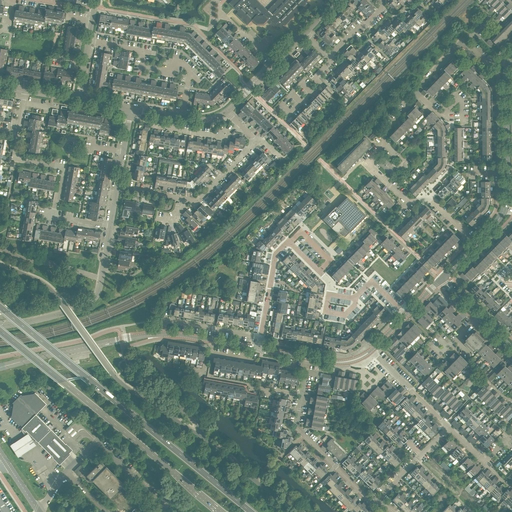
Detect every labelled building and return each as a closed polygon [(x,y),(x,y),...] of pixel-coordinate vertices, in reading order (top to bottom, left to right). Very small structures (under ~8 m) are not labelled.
[(277,0),(267,11),(256,0),(232,0),(229,3),(236,10),(238,12),(235,14),(247,25),(252,20),(255,23),(256,25),(264,25),(265,23),(268,20),(270,22),(270,23),(275,28),(277,26),(279,28),(282,24),(284,26),(307,3),(305,2),(306,0),(277,0)] [(355,2),(352,0),(349,0),(350,0),(350,1),(349,2),(348,0),(347,1),(348,1),(345,4),(345,3),(344,4),(348,8),(349,7),(354,11),(353,10),(356,7),(353,3),(355,2)] [(365,7),(364,6),(367,2),(364,0),(361,0),(359,2),(361,4),(357,8),(361,11),(365,7)] [(399,3),(397,1),(398,0),(391,0),(392,1),(391,2),(390,1),(387,3),(389,5),(392,7),(391,8),(393,9),(397,5),(398,5),(399,3)] [(507,6),(505,4),(503,2),(504,0),(485,0),(482,3),(484,5),(486,3),(491,8),(489,10),(491,12),(493,10),(499,15),(497,17),(499,20),(501,18),(504,21),(511,12),(511,11),(510,10),(511,7),(511,6),(509,3),(507,6)] [(348,8),(344,4),(344,5),(341,7),(340,8),(344,12),(346,11),(350,15),(352,17),(354,16),(351,14),(354,11),(349,7),(348,8)] [(370,12),(374,8),(372,7),(372,8),(370,5),(370,4),(366,8),(365,7),(361,11),(360,12),(363,14),(367,17),(371,13),(370,12)] [(344,12),(340,8),(338,11),(338,10),(337,11),(341,16),(342,14),(346,18),(346,19),(349,21),(350,19),(348,17),(350,15),(346,11),(344,12)] [(25,22),(26,12),(15,10),(13,23),(15,24),(16,21),(22,22),(22,25),(24,25),(25,22)] [(415,23),(422,16),(421,15),(422,14),(421,13),(421,14),(419,11),(418,10),(414,14),(415,15),(413,17),(413,18),(412,19),(415,23)] [(53,22),(54,12),(46,11),(45,15),(44,20),(45,20),(45,21),(53,22)] [(341,16),(337,11),(336,12),(337,12),(334,14),(333,15),(337,19),(339,18),(343,22),(345,24),(346,23),(344,21),(346,19),(346,18),(342,14),(341,16)] [(44,20),(45,15),(26,12),(25,22),(44,26),(45,21),(45,20),(44,20)] [(61,23),(62,17),(63,14),(54,12),(53,22),(61,24),(61,23)] [(418,26),(415,23),(412,19),(413,18),(413,17),(409,14),(408,15),(406,18),(405,17),(409,21),(408,23),(413,27),(415,25),(417,27),(418,26)] [(343,22),(339,18),(337,19),(333,15),(333,16),(331,18),(330,18),(329,19),(334,23),(335,21),(339,26),(341,28),(343,27),(341,24),(343,22)] [(424,24),(428,20),(427,19),(424,17),(424,16),(423,17),(422,16),(415,23),(418,26),(419,27),(423,23),(424,24)] [(413,27),(408,23),(409,21),(405,17),(404,18),(405,19),(402,21),(406,25),(404,26),(407,30),(409,31),(411,28),(414,31),(415,29),(413,27)] [(511,18),(511,19),(511,20),(510,22),(509,21),(504,26),(505,28),(503,30),(502,29),(496,34),(497,35),(495,38),(494,36),(491,39),(500,48),(503,45),(505,47),(507,45),(505,43),(510,37),(511,39),(511,18)] [(128,25),(129,20),(123,19),(121,28),(121,30),(123,31),(123,28),(127,29),(128,24),(128,25)] [(334,23),(329,19),(330,19),(327,22),(327,21),(326,22),(330,26),(331,25),(335,29),(338,32),(339,30),(337,28),(339,26),(335,21),(334,23)] [(406,25),(402,21),(401,22),(397,19),(395,22),(394,21),(393,22),(397,26),(398,25),(403,30),(403,29),(405,32),(407,30),(404,26),(406,25)] [(394,30),(390,26),(392,25),(391,25),(387,21),(386,22),(387,22),(384,25),(388,29),(386,30),(390,34),(391,35),(393,32),(396,34),(397,33),(394,30)] [(330,26),(326,22),(326,23),(324,25),(323,25),(322,26),(326,30),(328,29),(331,32),(332,31),(333,31),(335,29),(331,25),(330,26)] [(403,30),(398,25),(397,26),(393,22),(392,23),(393,24),(391,25),(392,25),(390,26),(394,30),(395,29),(399,33),(402,31),(404,33),(405,32),(403,29),(403,30)] [(218,37),(225,30),(223,28),(225,27),(226,27),(228,25),(225,23),(215,34),(218,37)] [(390,34),(386,30),(388,29),(384,25),(383,26),(381,29),(380,28),(380,29),(382,30),(381,32),(387,37),(390,34)] [(189,33),(184,32),(176,31),(153,27),(152,29),(151,39),(150,40),(153,40),(153,37),(168,40),(168,43),(170,43),(170,40),(184,43),(185,44),(183,46),(185,48),(187,46),(195,54),(198,56),(196,58),(198,60),(199,58),(207,50),(189,33)] [(221,40),(232,29),(230,28),(228,30),(229,30),(227,32),(225,30),(218,37),(221,40)] [(224,43),(231,36),(229,34),(231,33),(232,33),(234,31),(232,29),(221,40),(224,43)] [(328,36),(330,34),(332,36),(335,33),(333,31),(332,31),(331,32),(328,29),(326,30),(324,32),(323,31),(320,34),(322,36),(321,37),(322,38),(322,37),(324,40),(325,41),(329,37),(328,36)] [(387,37),(381,32),(379,33),(377,31),(377,32),(376,33),(371,37),(374,40),(376,41),(379,38),(382,40),(384,42),(388,38),(387,37)] [(227,46),(235,38),(238,36),(236,33),(234,35),(235,36),(233,38),(231,36),(224,43),(227,46)] [(334,42),(338,38),(334,35),(335,33),(332,36),(330,38),(329,37),(325,41),(326,42),(329,44),(328,45),(329,45),(330,44),(332,46),(335,43),(334,42)] [(239,42),(235,38),(227,46),(229,48),(230,47),(232,49),(239,42)] [(391,42),(391,41),(388,38),(384,42),(382,40),(378,44),(380,46),(380,45),(382,48),(386,44),(387,46),(391,42)] [(396,45),(395,44),(393,42),(395,40),(394,38),(391,41),(391,42),(387,46),(386,44),(382,48),(383,49),(384,49),(386,51),(386,52),(390,48),(391,49),(396,45)] [(241,49),(243,46),(239,42),(232,49),(235,52),(234,53),(235,54),(237,52),(239,51),(241,49)] [(395,53),(399,48),(397,46),(399,43),(398,42),(395,44),(396,45),(391,49),(390,48),(386,52),(387,53),(387,52),(390,55),(389,55),(390,56),(394,52),(395,53)] [(380,54),(374,48),(375,47),(371,44),(369,46),(368,45),(368,46),(366,48),(365,48),(364,49),(365,49),(368,53),(370,51),(374,56),(376,58),(380,54)] [(356,51),(354,49),(356,46),(355,45),(351,49),(349,47),(346,50),(347,51),(343,55),(344,56),(344,55),(347,58),(351,54),(352,56),(356,51)] [(245,52),(247,50),(243,46),(241,49),(239,51),(237,52),(235,54),(237,56),(238,55),(239,56),(240,57),(241,56),(243,55),(245,52)] [(365,49),(362,52),(361,53),(365,57),(366,55),(371,60),(373,62),(374,61),(372,58),(374,56),(370,51),(368,53),(365,49)] [(214,57),(210,54),(207,50),(199,58),(206,65),(214,57)] [(249,56),(252,54),(247,50),(245,52),(243,55),(241,56),(240,57),(242,59),(243,60),(242,61),(243,62),(246,60),(247,59),(249,56)] [(314,63),(319,59),(321,61),(323,59),(315,51),(313,50),(311,52),(310,53),(307,56),(306,57),(304,59),(302,61),(301,62),(299,64),(300,66),(302,68),(306,72),(313,65),(315,67),(316,65),(314,63)] [(361,53),(359,56),(358,55),(357,56),(361,60),(363,59),(369,66),(371,64),(368,62),(371,60),(366,55),(365,57),(361,53)] [(253,60),(256,58),(252,54),(249,56),(247,59),(246,60),(243,62),(245,64),(246,63),(247,64),(249,65),(250,64),(251,63),(253,60)] [(356,59),(352,56),(351,54),(347,58),(346,58),(348,59),(350,61),(347,63),(349,65),(350,64),(355,68),(357,66),(360,68),(361,67),(358,64),(354,60),(356,59)] [(361,60),(357,56),(356,57),(357,58),(356,59),(354,60),(358,64),(359,63),(366,69),(369,66),(363,59),(361,60)] [(213,71),(220,64),(214,57),(206,65),(213,71)] [(258,65),(260,62),(256,58),(253,60),(251,63),(250,64),(249,65),(250,66),(251,68),(250,69),(252,71),(254,68),(255,67),(258,65)] [(296,74),(302,68),(300,66),(299,64),(295,60),(295,59),(293,61),(289,64),(289,65),(288,66),(289,67),(290,68),(296,74)] [(355,68),(350,64),(349,65),(347,63),(345,61),(345,62),(343,65),(342,64),(341,65),(345,69),(347,68),(351,72),(354,74),(355,73),(353,71),(355,68)] [(456,81),(452,77),(460,69),(456,65),(451,61),(447,65),(448,66),(447,67),(446,66),(443,69),(442,68),(440,70),(441,71),(443,71),(443,70),(444,71),(439,76),(436,74),(433,77),(435,80),(431,85),(432,86),(430,88),(428,87),(426,90),(434,98),(437,96),(439,98),(442,95),(440,93),(445,88),(447,90),(449,87),(447,85),(452,80),(454,82),(456,81)] [(465,70),(459,63),(456,65),(460,69),(463,72),(465,70)] [(215,75),(222,68),(220,67),(222,65),(220,64),(213,71),(212,72),(215,75)] [(345,69),(341,65),(342,66),(339,68),(338,69),(342,73),(343,72),(347,75),(350,78),(351,77),(349,74),(351,72),(347,68),(345,69)] [(477,73),(474,70),(475,69),(475,70),(477,70),(478,69),(474,65),(473,66),(473,67),(474,68),(473,69),(469,66),(465,70),(463,72),(461,74),(463,77),(461,79),(464,82),(466,80),(469,82),(477,73)] [(289,67),(288,66),(287,67),(283,71),(282,72),(283,73),(284,74),(290,80),(296,74),(290,68),(289,67)] [(218,79),(225,71),(223,69),(225,68),(223,67),(222,68),(215,75),(218,79)] [(347,75),(343,72),(342,73),(338,69),(336,72),(335,71),(334,73),(338,76),(340,75),(343,79),(344,79),(347,75)] [(283,73),(282,72),(281,73),(277,77),(276,78),(277,79),(278,80),(280,82),(285,87),(285,86),(284,86),(290,80),(284,74),(283,73)] [(485,81),(481,78),(482,77),(483,77),(484,77),(485,76),(482,73),(481,74),(481,75),(481,76),(481,77),(477,73),(469,82),(471,85),(469,87),(472,89),(474,87),(476,90),(485,81)] [(339,83),(343,79),(340,75),(338,76),(335,79),(332,76),(330,77),(327,80),(332,84),(333,85),(333,86),(337,82),(339,83)] [(177,90),(172,89),(145,84),(113,79),(113,81),(112,89),(130,92),(130,95),(132,95),(133,93),(139,94),(139,97),(141,97),(142,94),(143,94),(145,95),(145,98),(147,98),(148,95),(154,96),(154,99),(158,100),(158,97),(173,100),(173,103),(175,103),(177,90)] [(346,83),(343,79),(344,79),(343,79),(339,83),(340,84),(336,88),(336,89),(337,88),(339,91),(340,92),(344,88),(342,87),(346,83)] [(225,85),(222,81),(218,86),(221,89),(225,93),(226,92),(227,90),(228,91),(230,90),(229,89),(231,87),(231,86),(229,85),(228,85),(227,86),(225,85)] [(280,90),(273,83),(271,85),(270,84),(270,83),(268,81),(266,83),(277,93),(280,90)] [(490,91),(495,88),(493,86),(490,87),(489,85),(485,81),(476,90),(480,93),(480,98),(492,98),(492,92),(490,92),(490,91)] [(285,87),(280,82),(278,84),(279,85),(279,84),(287,92),(289,90),(285,87)] [(346,90),(351,86),(353,84),(352,82),(349,85),(347,82),(346,83),(342,87),(344,88),(340,92),(343,94),(343,95),(344,96),(347,92),(346,90)] [(277,93),(266,83),(265,85),(267,87),(267,86),(269,87),(267,89),(274,96),(277,93)] [(221,89),(218,86),(214,90),(217,93),(222,98),(223,96),(222,95),(224,94),(225,93),(221,89)] [(333,92),(327,86),(324,89),(323,88),(322,90),(330,98),(333,96),(331,94),(333,92)] [(350,94),(357,87),(355,86),(353,88),(351,86),(346,90),(347,92),(344,96),(344,95),(347,98),(346,98),(347,99),(352,95),(350,94)] [(274,96),(267,89),(265,91),(264,90),(264,89),(262,87),(261,89),(271,99),(274,96)] [(271,99),(261,89),(259,91),(261,93),(261,92),(263,93),(261,95),(268,103),(271,99)] [(217,93),(214,90),(210,94),(213,97),(217,101),(218,99),(219,99),(220,99),(222,98),(217,93)] [(330,98),(322,90),(320,92),(321,93),(318,96),(324,102),(326,100),(327,101),(330,98)] [(213,97),(210,94),(209,95),(207,94),(205,104),(212,106),(214,104),(216,102),(217,101),(213,97)] [(324,102),(318,96),(315,99),(314,98),(312,100),(320,108),(323,105),(322,104),(324,102)] [(496,106),(496,101),(494,101),(493,102),(493,103),(492,103),(492,98),(480,98),(480,102),(477,102),(477,105),(480,105),(480,109),(492,109),(492,104),(493,104),(493,105),(494,106),(496,106)] [(320,108),(312,100),(310,102),(311,102),(308,105),(314,111),(316,109),(318,111),(320,108)] [(247,117),(254,109),(247,103),(240,110),(241,111),(238,115),(241,118),(243,115),(242,114),(243,113),(247,117)] [(312,113),(314,111),(308,105),(305,109),(304,108),(303,109),(311,118),(314,115),(312,113)] [(415,123),(423,115),(419,111),(414,106),(410,111),(412,112),(410,113),(409,112),(406,115),(409,117),(415,123)] [(251,118),(258,111),(255,108),(254,109),(247,117),(248,118),(249,117),(251,118)] [(311,118),(303,109),(301,111),(302,112),(299,115),(305,121),(307,119),(308,120),(311,118)] [(429,115),(422,109),(419,111),(423,115),(426,118),(429,115)] [(496,117),(496,112),(494,112),(493,112),(493,113),(492,113),(492,109),(480,109),(480,113),(477,113),(477,116),(480,116),(480,120),(482,120),(482,121),(482,122),(491,122),(491,121),(491,120),(492,120),(492,115),(493,115),(493,116),(494,117),(496,117)] [(68,117),(67,117),(62,116),(63,115),(64,115),(64,112),(61,111),(60,116),(58,115),(58,117),(56,126),(57,126),(66,127),(67,122),(68,117)] [(251,125),(261,114),(258,111),(251,118),(253,120),(252,122),(251,121),(249,123),(251,125)] [(75,124),(77,114),(68,112),(67,117),(68,117),(67,122),(75,124)] [(427,125),(436,116),(432,112),(429,115),(426,118),(428,121),(426,123),(427,125)] [(83,125),(85,115),(77,114),(75,124),(83,125)] [(257,124),(264,117),(261,114),(251,125),(253,127),(255,125),(254,124),(255,122),(257,124)] [(92,127),(93,117),(85,115),(83,125),(92,127)] [(305,121),(299,115),(296,118),(295,117),(293,119),(302,127),(304,125),(303,123),(305,121)] [(434,126),(440,120),(436,116),(427,125),(429,126),(431,124),(434,126)] [(101,123),(102,118),(93,117),(92,127),(100,128),(100,127),(101,123)] [(257,131),(267,120),(264,117),(257,124),(259,126),(258,127),(257,127),(255,129),(257,131)] [(415,123),(409,117),(406,119),(407,120),(406,121),(405,120),(411,127),(415,123)] [(38,129),(39,123),(42,123),(42,121),(40,120),(29,119),(27,130),(32,131),(32,130),(41,132),(41,131),(41,130),(38,129)] [(110,127),(111,125),(109,124),(110,120),(106,119),(105,122),(106,122),(106,124),(101,123),(100,127),(100,128),(99,133),(108,135),(109,135),(110,127)] [(302,127),(293,119),(291,121),(292,122),(289,125),(295,131),(297,129),(299,130),(302,127)] [(445,129),(450,127),(449,124),(446,125),(445,123),(441,119),(440,120),(434,126),(432,128),(435,131),(435,136),(438,136),(447,136),(448,136),(448,130),(446,130),(445,129)] [(263,130),(270,123),(267,120),(257,131),(259,132),(261,130),(260,130),(261,128),(263,130)] [(411,127),(405,120),(403,123),(403,124),(402,125),(401,124),(408,131),(411,127)] [(266,134),(273,127),(274,126),(270,123),(263,130),(265,132),(264,133),(263,133),(261,135),(263,137),(266,134)] [(367,136),(378,125),(377,124),(366,135),(367,136)] [(408,131),(401,124),(399,127),(400,127),(398,129),(397,128),(404,135),(408,131)] [(270,138),(278,130),(276,128),(275,129),(273,127),(266,134),(270,138)] [(404,135),(397,128),(395,130),(396,131),(394,133),(394,132),(393,132),(400,139),(404,135)] [(41,141),(42,134),(45,135),(45,132),(41,131),(41,132),(32,130),(32,131),(30,141),(43,143),(44,141),(41,141)] [(274,142),(281,135),(278,132),(279,131),(278,130),(270,138),(274,142)] [(400,139),(393,132),(391,134),(392,135),(391,137),(390,136),(389,136),(396,143),(400,139)] [(278,146),(286,138),(284,136),(283,137),(281,135),(274,142),(278,146)] [(343,174),(371,146),(369,144),(370,143),(370,141),(366,137),(363,137),(362,138),(364,140),(336,168),(343,174)] [(282,150),(289,143),(287,140),(288,139),(286,138),(278,146),(282,150)] [(39,151),(40,145),(43,145),(43,143),(30,141),(28,152),(41,154),(42,152),(39,151)] [(286,154),(294,146),(293,144),(291,145),(289,143),(282,150),(286,154)] [(268,158),(262,152),(259,155),(259,154),(257,151),(255,153),(265,162),(268,158)] [(265,162),(255,153),(254,154),(256,157),(256,156),(257,157),(255,159),(261,166),(265,162)] [(447,166),(448,164),(448,158),(447,158),(438,158),(436,158),(436,163),(432,166),(434,168),(440,174),(441,175),(445,171),(446,170),(444,170),(445,168),(450,170),(451,167),(447,166)] [(261,166),(255,159),(252,162),(252,161),(250,159),(248,160),(257,169),(261,166)] [(257,169),(248,160),(247,161),(249,164),(249,163),(250,164),(248,167),(255,174),(254,173),(257,169)] [(216,174),(206,165),(203,169),(209,175),(212,173),(212,174),(214,176),(216,174)] [(255,174),(248,167),(245,169),(244,168),(245,168),(242,166),(241,167),(251,177),(255,174)] [(251,177),(241,167),(240,169),(242,171),(243,171),(240,174),(247,181),(251,177)] [(209,175),(203,169),(202,168),(198,172),(209,182),(210,180),(208,178),(207,178),(207,177),(209,175)] [(440,174),(434,168),(432,171),(429,168),(428,170),(437,178),(440,174)] [(437,178),(428,170),(426,171),(429,173),(426,176),(433,182),(437,178)] [(462,185),(461,183),(467,177),(468,177),(468,173),(462,173),(462,174),(461,175),(457,171),(453,176),(462,185)] [(209,182),(198,172),(195,175),(202,182),(204,180),(205,181),(207,183),(209,182)] [(242,181),(236,175),(233,177),(233,176),(231,174),(229,175),(239,184),(242,181)] [(433,182),(426,176),(425,174),(422,177),(420,174),(418,176),(427,184),(431,181),(433,182)] [(202,182),(195,175),(196,176),(192,180),(198,186),(201,189),(203,187),(201,185),(200,185),(202,182)] [(239,184),(229,175),(228,177),(230,179),(231,179),(229,182),(236,189),(235,188),(239,184)] [(427,184),(418,176),(417,177),(419,180),(417,182),(423,188),(427,184)] [(462,185),(453,176),(454,177),(450,181),(459,190),(458,189),(462,185)] [(380,186),(378,184),(381,182),(377,178),(374,181),(372,179),(363,187),(366,190),(364,192),(367,195),(369,193),(371,195),(380,186)] [(198,186),(192,180),(190,182),(193,192),(198,186)] [(236,189),(229,182),(226,184),(226,183),(223,181),(222,183),(232,193),(236,189)] [(459,190),(450,181),(451,182),(446,186),(447,187),(446,189),(449,191),(450,190),(451,191),(452,192),(454,194),(459,190)] [(423,188),(417,182),(415,184),(412,182),(411,183),(420,192),(423,188)] [(232,193),(222,183),(221,184),(223,186),(224,187),(222,189),(229,196),(232,193)] [(420,192),(411,183),(409,185),(412,187),(409,190),(416,196),(420,192)] [(388,194),(386,192),(388,189),(385,186),(382,188),(380,186),(371,195),(374,198),(372,200),(374,202),(376,200),(379,203),(388,194)] [(449,191),(446,189),(445,187),(443,189),(440,186),(435,191),(438,194),(437,194),(442,199),(449,191)] [(229,196),(222,189),(219,192),(218,191),(219,191),(217,189),(215,190),(225,200),(229,196)] [(225,200),(215,190),(214,192),(216,194),(216,193),(217,194),(214,196),(222,204),(225,200)] [(396,202),(393,199),(388,194),(379,203),(382,205),(380,207),(382,210),(384,208),(387,210),(396,202)] [(315,201),(308,195),(304,199),(311,205),(315,201)] [(222,204),(214,196),(212,199),(211,198),(212,198),(210,196),(208,197),(218,207),(222,204)] [(218,207),(208,197),(207,199),(209,201),(210,201),(207,204),(214,211),(218,207)] [(365,215),(347,197),(324,220),(337,233),(340,231),(345,236),(365,215)] [(457,203),(452,198),(447,203),(452,208),(457,203)] [(491,204),(491,198),(490,198),(481,198),(479,198),(479,203),(476,207),(477,208),(484,215),(489,211),(487,210),(488,208),(493,211),(494,208),(491,206),(491,204)] [(311,205),(304,199),(301,203),(307,209),(311,205)] [(135,207),(136,203),(132,202),(132,203),(130,202),(124,201),(124,203),(124,204),(122,217),(128,218),(129,214),(127,214),(128,211),(134,212),(134,213),(138,214),(139,208),(135,207)] [(307,209),(301,203),(297,207),(303,213),(307,209)] [(153,215),(154,209),(155,208),(154,208),(154,206),(149,205),(149,206),(147,205),(143,204),(143,208),(139,208),(138,214),(142,215),(142,213),(153,215)] [(212,214),(206,209),(202,204),(197,209),(204,217),(207,213),(210,216),(212,214)] [(303,213),(297,207),(293,210),(299,217),(303,213)] [(432,214),(426,207),(422,211),(431,220),(432,219),(430,216),(432,214)] [(484,215),(477,208),(473,212),(480,219),(484,215)] [(204,217),(197,209),(197,210),(192,215),(201,224),(203,222),(201,220),(204,217)] [(299,217),(293,210),(291,209),(287,213),(294,219),(298,215),(299,217)] [(431,220),(422,211),(418,215),(425,222),(427,219),(429,221),(431,220)] [(197,225),(192,220),(191,219),(192,218),(190,216),(185,212),(182,215),(186,219),(183,222),(193,230),(197,225)] [(480,219),(473,212),(470,216),(476,222),(480,219)] [(294,219),(287,213),(284,217),(290,223),(294,219)] [(425,222),(418,215),(417,214),(413,218),(421,226),(423,225),(420,222),(423,220),(424,222),(425,222)] [(476,222),(470,216),(466,220),(472,227),(476,222)] [(290,223),(284,217),(280,220),(286,227),(290,223)] [(421,226),(413,218),(409,221),(415,228),(418,225),(420,228),(421,226)] [(286,227),(280,220),(276,224),(278,226),(284,232),(282,231),(286,227)] [(415,228),(409,221),(405,225),(414,234),(415,233),(413,230),(415,228)] [(195,241),(187,230),(184,232),(180,225),(176,228),(180,234),(179,235),(183,243),(187,240),(190,245),(195,241)] [(414,234),(405,225),(401,229),(408,235),(410,233),(412,235),(414,234)] [(137,234),(138,229),(126,226),(125,231),(120,230),(119,236),(132,238),(133,233),(137,234)] [(164,240),(166,226),(163,226),(162,229),(161,229),(156,228),(154,238),(164,240)] [(284,232),(278,226),(274,230),(280,236),(284,232)] [(408,235),(401,229),(397,233),(406,242),(408,240),(405,238),(408,235)] [(274,230),(270,234),(276,240),(280,236),(274,230)] [(179,246),(176,234),(173,234),(170,235),(170,233),(167,232),(167,236),(169,244),(173,243),(174,247),(179,246)] [(270,234),(268,232),(265,236),(266,238),(273,244),(276,240),(270,234)] [(378,241),(373,236),(369,232),(365,236),(366,237),(365,238),(364,237),(361,240),(363,242),(371,250),(372,250),(370,249),(378,241)] [(460,241),(452,232),(449,235),(447,232),(443,236),(446,238),(444,240),(453,249),(455,246),(457,248),(460,246),(458,244),(460,241)] [(511,245),(511,240),(508,236),(506,234),(503,236),(501,234),(497,238),(500,240),(498,242),(507,251),(509,248),(511,250),(511,249),(511,246),(511,245)] [(135,244),(136,239),(132,238),(119,236),(118,235),(117,240),(122,241),(123,241),(123,240),(123,239),(125,240),(124,246),(129,247),(131,247),(134,248),(135,244)] [(266,238),(262,242),(269,248),(273,244),(266,238)] [(384,248),(391,242),(387,238),(380,244),(384,248)] [(453,249),(444,240),(442,242),(439,240),(436,243),(438,246),(436,248),(445,257),(448,254),(450,256),(452,254),(450,252),(453,249)] [(261,252),(266,247),(260,241),(256,245),(257,246),(256,248),(257,250),(257,251),(261,252)] [(371,250),(363,242),(361,244),(358,241),(354,245),(357,248),(355,250),(364,258),(366,256),(368,257),(371,255),(369,253),(371,250)] [(388,252),(394,245),(391,242),(384,248),(388,252)] [(507,251),(498,242),(496,244),(493,242),(490,245),(491,246),(492,248),(490,250),(499,259),(502,256),(504,258),(506,255),(504,253),(507,251)] [(392,256),(398,249),(394,245),(388,252),(392,256)] [(445,257),(436,248),(434,250),(432,248),(428,251),(431,254),(429,256),(437,264),(440,262),(442,264),(445,261),(443,259),(445,257)] [(364,258),(355,250),(353,252),(350,249),(347,253),(348,254),(349,255),(347,257),(349,259),(354,264),(356,266),(359,263),(361,265),(363,263),(361,261),(364,258)] [(396,259),(402,253),(398,249),(392,256),(396,259)] [(131,262),(132,255),(139,256),(139,251),(131,250),(130,253),(119,251),(118,260),(123,261),(129,262),(131,262)] [(499,259),(490,250),(490,251),(486,254),(484,251),(480,255),(483,257),(481,259),(490,268),(492,265),(494,267),(496,265),(494,263),(498,259),(499,259)] [(400,263),(406,257),(402,253),(396,259),(400,263)] [(285,265),(296,255),(294,254),(291,257),(289,254),(282,262),(285,265)] [(289,269),(296,262),(294,260),(297,257),(296,255),(285,265),(289,269)] [(435,267),(437,264),(429,256),(423,261),(421,264),(417,268),(426,276),(429,274),(431,276),(432,274),(428,270),(430,268),(432,267),(435,271),(437,269),(435,267)] [(490,268),(481,259),(479,261),(476,259),(473,263),(475,265),(473,267),(471,265),(471,266),(482,276),(484,273),(486,275),(489,273),(487,271),(490,268)] [(353,266),(347,260),(346,260),(344,262),(344,263),(343,264),(342,263),(342,264),(349,270),(353,266)] [(128,270),(129,262),(123,261),(122,265),(118,264),(117,270),(121,270),(121,269),(125,269),(128,270)] [(293,272),(303,262),(301,261),(298,264),(296,262),(289,269),(293,272)] [(296,276),(303,269),(301,267),(304,264),(303,262),(293,272),(296,276)] [(268,275),(269,265),(253,263),(252,267),(250,267),(249,273),(252,274),(253,275),(252,279),(260,280),(261,274),(268,275)] [(349,270),(342,264),(340,266),(341,267),(339,268),(338,267),(338,268),(345,274),(349,270)] [(472,282),(480,274),(482,276),(471,266),(467,270),(469,271),(468,272),(466,271),(463,274),(463,273),(460,275),(465,281),(468,278),(472,282)] [(426,276),(417,268),(415,270),(412,267),(409,271),(411,273),(409,275),(418,284),(421,281),(423,283),(425,281),(423,279),(426,276)] [(300,280),(310,269),(309,268),(306,271),(303,269),(296,276),(300,280)] [(345,274),(338,268),(336,270),(337,271),(335,272),(335,271),(334,271),(341,278),(345,274)] [(304,283),(311,276),(308,274),(312,271),(310,269),(300,280),(304,283)] [(341,278),(334,271),(332,274),(333,274),(332,276),(331,275),(330,275),(337,282),(341,278)] [(307,287),(314,280),(317,277),(316,275),(313,278),(311,276),(304,283),(307,287)] [(418,284),(409,275),(407,277),(405,275),(401,279),(404,281),(402,283),(411,292),(413,289),(415,291),(418,289),(416,287),(418,284)] [(262,291),(263,286),(261,285),(260,286),(259,286),(260,283),(247,280),(246,282),(249,283),(248,286),(248,289),(245,288),(245,290),(258,293),(259,289),(260,290),(262,291)] [(320,286),(314,280),(307,287),(310,289),(320,286)] [(411,292),(402,283),(400,285),(397,283),(394,286),(396,289),(394,291),(403,300),(406,297),(408,299),(410,296),(408,294),(411,292)] [(473,295),(482,286),(481,285),(478,287),(476,285),(469,291),(473,295)] [(319,294),(320,286),(310,289),(309,292),(319,294)] [(477,299),(485,291),(484,293),(481,290),(484,288),(482,286),(473,295),(477,299)] [(261,301),(262,296),(259,296),(258,296),(258,293),(245,290),(245,293),(247,293),(246,299),(244,298),(243,301),(256,303),(257,299),(258,300),(261,301)] [(483,301),(492,292),(490,291),(488,293),(485,291),(477,299),(479,297),(483,301)] [(487,305),(493,299),(491,296),(493,294),(492,292),(483,301),(487,305)] [(448,304),(440,296),(432,304),(436,307),(439,304),(444,308),(445,307),(448,304)] [(491,309),(499,300),(498,298),(496,301),(493,299),(487,305),(491,309)] [(495,313),(501,306),(498,304),(501,301),(499,300),(491,309),(495,313)] [(430,302),(422,310),(425,313),(426,313),(430,309),(437,316),(438,315),(441,312),(436,307),(432,304),(430,302)] [(386,310),(380,303),(377,306),(375,304),(373,305),(382,314),(386,310)] [(382,314),(373,305),(372,306),(374,309),(372,311),(380,319),(378,317),(382,314)] [(438,315),(442,319),(452,308),(450,306),(447,309),(445,307),(444,308),(441,312),(438,315)] [(446,323),(453,315),(451,313),(454,310),(452,308),(442,319),(446,323)] [(499,320),(507,311),(506,310),(503,312),(501,309),(494,316),(499,320)] [(380,319),(372,311),(373,313),(369,317),(376,323),(380,319)] [(503,324),(511,316),(510,315),(509,317),(506,315),(509,312),(507,311),(499,320),(503,324)] [(433,320),(426,313),(425,313),(423,315),(420,312),(418,314),(429,324),(433,320)] [(429,324),(418,314),(416,316),(419,319),(417,321),(425,328),(429,324)] [(450,326),(460,316),(458,314),(455,317),(453,315),(446,323),(450,326)] [(453,330),(461,323),(459,321),(462,318),(460,316),(450,326),(453,330)] [(508,326),(511,321),(511,317),(511,316),(503,324),(504,322),(508,326)] [(376,323),(369,317),(366,321),(372,327),(376,323)] [(372,327),(366,321),(362,325),(368,331),(372,327)] [(421,332),(414,324),(412,326),(409,323),(407,325),(417,336),(421,332)] [(368,331),(362,325),(358,328),(365,335),(368,331)] [(417,336),(407,325),(405,327),(408,330),(406,332),(414,340),(417,336)] [(365,335),(358,328),(354,332),(361,339),(365,335)] [(414,340),(406,332),(404,334),(401,331),(399,333),(410,344),(414,340)] [(361,339),(354,332),(351,336),(357,343),(361,339)] [(478,352),(486,345),(484,343),(485,341),(476,332),(475,333),(473,332),(466,340),(467,341),(465,343),(474,353),(476,350),(478,352)] [(410,344),(399,333),(397,335),(400,338),(398,340),(403,345),(406,347),(410,344)] [(353,347),(358,343),(357,343),(351,336),(349,335),(346,338),(341,337),(341,339),(339,348),(339,349),(345,350),(346,350),(346,348),(347,348),(349,353),(352,352),(351,348),(353,347)] [(395,353),(403,345),(398,340),(395,337),(387,346),(395,353)] [(172,348),(173,342),(168,341),(167,347),(166,347),(169,348),(167,358),(167,357),(167,360),(171,360),(173,361),(174,355),(175,349),(172,348)] [(178,349),(179,343),(173,342),(172,348),(175,349),(174,355),(180,356),(181,350),(178,349)] [(184,350),(185,344),(179,343),(178,349),(181,350),(180,356),(186,357),(187,351),(184,350)] [(492,350),(495,347),(491,343),(488,346),(486,344),(486,345),(478,352),(494,367),(501,360),(500,358),(502,355),(498,351),(495,354),(492,350)] [(167,358),(169,348),(166,347),(167,347),(165,346),(162,344),(161,346),(159,352),(162,353),(161,356),(167,357),(167,358)] [(190,351),(191,345),(185,344),(184,350),(187,351),(186,357),(191,358),(193,352),(190,351)] [(196,352),(197,347),(191,345),(190,351),(193,352),(191,358),(197,359),(198,353),(196,352)] [(404,360),(400,356),(407,349),(406,347),(403,345),(395,353),(393,355),(401,363),(404,360)] [(202,354),(203,348),(197,347),(196,352),(198,353),(197,359),(203,360),(205,354),(202,354)] [(413,364),(420,356),(416,352),(409,360),(413,364)] [(469,365),(459,355),(457,357),(453,353),(449,357),(453,361),(452,363),(461,372),(469,365)] [(417,368),(424,360),(420,356),(413,364),(417,368)] [(219,363),(219,359),(213,358),(213,362),(215,362),(213,375),(219,376),(221,363),(219,363)] [(225,364),(225,360),(219,359),(219,363),(221,363),(219,376),(225,377),(227,364),(225,364)] [(230,365),(231,361),(225,360),(225,364),(227,364),(225,377),(231,378),(233,365),(230,365)] [(267,367),(268,361),(262,360),(261,366),(260,371),(262,372),(262,373),(266,373),(266,371),(268,371),(269,367),(267,367)] [(421,372),(428,364),(424,360),(417,368),(421,372)] [(236,366),(237,362),(231,361),(230,365),(233,365),(231,378),(236,379),(239,366),(236,366)] [(272,368),(273,362),(268,361),(267,367),(269,367),(268,371),(268,374),(272,374),(272,372),(274,372),(275,368),(272,368)] [(461,372),(452,363),(450,365),(446,361),(442,365),(446,369),(444,371),(453,380),(461,372)] [(243,363),(240,362),(237,362),(236,366),(239,366),(236,379),(242,380),(245,367),(242,367),(243,363)] [(280,374),(281,370),(282,366),(279,366),(280,363),(273,362),(272,368),(275,368),(274,372),(274,375),(278,375),(278,373),(280,373),(280,374)] [(248,368),(249,364),(243,363),(242,367),(245,367),(242,380),(248,381),(251,368),(248,368)] [(255,378),(257,366),(258,365),(249,364),(248,368),(251,368),(248,381),(255,382),(255,378)] [(424,375),(432,368),(428,364),(421,372),(424,375)] [(498,374),(504,367),(501,365),(488,379),(490,381),(498,374)] [(502,378),(511,366),(510,365),(507,368),(505,366),(507,365),(504,367),(498,374),(502,378)] [(506,381),(511,374),(511,372),(511,371),(511,366),(502,378),(506,381)] [(290,375),(290,371),(284,370),(284,374),(286,374),(285,383),(291,384),(292,375),(290,375)] [(297,382),(298,376),(296,376),(296,372),(290,371),(290,375),(292,375),(291,384),(295,385),(295,382),(297,382)] [(344,391),(346,378),(343,378),(344,372),(339,371),(338,377),(335,376),(334,382),(333,389),(344,391)] [(354,393),(357,380),(354,380),(355,374),(349,373),(348,379),(346,378),(344,391),(354,393)] [(334,382),(335,376),(323,374),(321,385),(326,386),(327,381),(334,382)] [(426,388),(433,380),(429,376),(422,384),(426,388)] [(209,385),(210,380),(204,379),(203,384),(205,385),(204,393),(209,394),(211,386),(209,385)] [(214,386),(215,381),(210,380),(209,385),(211,386),(209,394),(215,395),(217,387),(214,386)] [(429,392),(437,384),(433,380),(426,388),(429,392)] [(220,387),(221,382),(215,381),(214,386),(217,387),(215,395),(221,396),(223,388),(220,387)] [(396,389),(387,381),(379,389),(383,392),(387,388),(392,393),(396,389)] [(226,388),(227,383),(221,382),(220,387),(223,388),(221,396),(227,397),(229,389),(226,388)] [(232,389),(233,384),(227,383),(226,388),(229,389),(227,397),(233,398),(235,390),(232,389)] [(479,396),(489,385),(487,383),(484,386),(483,384),(475,392),(479,396)] [(238,390),(239,385),(233,384),(232,389),(235,390),(233,398),(239,399),(240,391),(238,390)] [(433,395),(441,388),(437,384),(429,392),(433,395)] [(244,391),(245,386),(239,385),(238,390),(240,391),(239,399),(245,400),(246,392),(247,393),(247,392),(244,391)] [(329,393),(330,387),(326,386),(321,385),(318,385),(316,396),(321,397),(322,391),(329,393)] [(483,399),(490,392),(489,390),(492,387),(489,385),(479,396),(483,399)] [(386,395),(383,392),(379,389),(377,387),(369,395),(373,398),(377,394),(382,399),(386,395)] [(404,397),(402,395),(406,391),(402,387),(398,391),(396,389),(392,393),(386,398),(394,406),(404,397)] [(445,392),(445,391),(441,388),(433,395),(437,399),(440,397),(445,392)] [(443,401),(451,393),(447,389),(445,391),(445,392),(440,397),(443,401)] [(487,403),(497,393),(495,391),(492,394),(490,392),(483,399),(487,403)] [(379,404),(373,398),(369,395),(367,396),(363,392),(359,396),(363,401),(361,403),(371,412),(379,404)] [(72,451),(36,415),(46,404),(35,393),(33,394),(22,396),(21,395),(12,403),(13,404),(11,416),(10,417),(19,426),(20,425),(23,427),(21,429),(25,436),(29,434),(41,445),(44,448),(59,463),(59,464),(64,459),(65,459),(67,457),(67,456),(72,451)] [(256,408),(258,400),(255,399),(256,394),(249,393),(249,398),(251,398),(250,407),(256,408)] [(447,404),(455,397),(451,393),(443,401),(447,404)] [(491,407),(498,399),(496,398),(499,395),(497,393),(487,403),(491,407)] [(329,398),(321,397),(316,396),(316,399),(310,397),(309,403),(315,404),(315,407),(327,409),(329,398)] [(403,408),(413,398),(411,396),(408,399),(406,397),(399,404),(403,408)] [(451,408),(459,401),(455,397),(447,404),(451,408)] [(284,406),(286,399),(279,398),(279,401),(273,400),(272,406),(278,407),(278,404),(284,406)] [(407,411),(414,404),(411,402),(414,399),(413,398),(403,408),(407,411)] [(494,411),(505,400),(503,398),(500,401),(498,399),(491,407),(494,411)] [(506,407),(504,405),(507,402),(505,400),(494,411),(498,415),(501,412),(506,407)] [(455,412),(463,404),(459,401),(451,408),(455,412)] [(410,415),(420,405),(419,403),(416,406),(414,404),(407,411),(410,415)] [(283,411),(284,406),(278,404),(278,407),(272,406),(271,412),(277,413),(277,410),(283,411)] [(504,416),(511,408),(511,404),(510,407),(508,405),(506,407),(501,412),(504,416)] [(414,419),(421,412),(419,409),(422,406),(420,405),(410,415),(414,419)] [(326,420),(327,409),(315,407),(314,409),(308,408),(307,414),(313,415),(313,417),(326,420)] [(461,418),(469,411),(465,407),(457,414),(461,418)] [(282,417),(283,411),(277,410),(277,413),(271,412),(270,417),(276,418),(276,416),(282,417)] [(415,424),(422,417),(423,417),(428,412),(426,411),(423,414),(421,412),(414,419),(417,422),(415,424)] [(465,422),(473,415),(469,411),(461,418),(465,422)] [(469,426),(477,418),(473,415),(465,422),(469,426)] [(281,423),(282,417),(276,416),(276,418),(270,417),(269,424),(271,424),(275,425),(275,422),(281,423)] [(419,428),(429,418),(428,416),(425,419),(423,417),(422,417),(415,424),(419,428)] [(324,430),(326,420),(313,417),(312,420),(306,419),(305,424),(311,425),(311,428),(324,430)] [(423,431),(430,424),(428,422),(431,419),(429,418),(419,428),(423,431)] [(473,430),(481,422),(477,418),(469,426),(473,430)] [(380,431),(390,421),(388,420),(387,421),(385,419),(377,426),(380,429),(379,430),(380,431)] [(385,434),(391,427),(389,425),(391,423),(390,421),(380,431),(381,432),(383,431),(385,434)] [(281,429),(281,427),(283,425),(281,423),(275,422),(275,425),(271,424),(270,430),(276,431),(280,432),(281,429)] [(477,433),(484,426),(481,422),(473,430),(477,433)] [(426,435),(436,425),(435,423),(432,426),(430,424),(423,431),(426,435)] [(430,439),(437,431),(435,429),(438,426),(436,425),(426,435),(430,439)] [(486,432),(488,430),(484,426),(477,433),(481,437),(486,432)] [(387,438),(397,428),(396,427),(393,429),(391,427),(385,434),(387,436),(386,437),(387,438)] [(392,440),(398,434),(396,432),(399,430),(397,428),(387,438),(389,440),(390,438),(392,440)] [(285,439),(286,436),(286,434),(288,432),(286,430),(281,429),(280,432),(276,431),(275,437),(281,438),(285,439)] [(400,441),(403,437),(401,435),(404,432),(402,430),(398,434),(392,440),(393,442),(395,441),(397,443),(400,441)] [(490,436),(486,432),(481,437),(478,440),(482,443),(490,436)] [(18,457),(36,445),(28,433),(10,445),(18,457)] [(367,445),(377,434),(375,433),(372,436),(370,434),(363,441),(367,445)] [(370,448),(377,441),(375,439),(378,436),(377,434),(367,445),(370,448)] [(291,443),(291,441),(293,439),(291,437),(286,436),(285,439),(281,438),(279,447),(284,452),(286,450),(286,449),(287,449),(291,444),(291,443)] [(486,447),(494,440),(490,436),(482,443),(486,447)] [(457,447),(452,443),(454,442),(450,438),(442,447),(447,451),(448,450),(451,453),(450,454),(458,447),(458,446),(457,447)] [(347,455),(333,441),(334,440),(333,439),(331,439),(327,443),(327,445),(328,446),(326,448),(340,462),(347,455)] [(374,452),(384,442),(383,440),(380,443),(377,441),(370,448),(374,452)] [(378,455),(387,446),(385,448),(383,446),(386,443),(384,442),(374,452),(378,455)] [(303,453),(300,450),(301,449),(302,450),(304,448),(300,445),(298,447),(299,447),(298,448),(295,445),(286,455),(288,457),(289,455),(294,459),(292,461),(293,462),(303,453)] [(383,457),(393,447),(392,445),(389,448),(387,446),(378,455),(380,453),(383,457)] [(387,461),(394,453),(392,451),(395,448),(393,447),(383,457),(387,461)] [(464,455),(460,451),(461,450),(458,447),(450,454),(455,459),(456,458),(459,460),(464,455)] [(301,469),(310,460),(308,457),(309,457),(311,455),(307,452),(305,454),(306,454),(305,455),(303,453),(293,462),(295,464),(297,462),(301,466),(299,468),(301,469)] [(391,464),(401,454),(399,452),(396,455),(394,453),(387,461),(391,464)] [(510,466),(511,463),(511,452),(501,462),(503,463),(502,464),(505,466),(508,464),(510,466)] [(394,468),(401,461),(399,458),(402,455),(401,454),(391,464),(394,468)] [(344,468),(354,458),(352,456),(350,459),(348,457),(341,463),(344,465),(343,467),(344,468)] [(465,469),(473,461),(470,458),(469,459),(467,458),(466,458),(464,456),(459,461),(462,463),(461,464),(465,469)] [(349,470),(355,464),(353,462),(355,459),(354,458),(344,468),(345,469),(346,468),(349,470)] [(308,477),(311,474),(318,467),(317,467),(315,464),(316,464),(318,462),(315,459),(313,461),(313,462),(310,460),(301,469),(302,471),(304,469),(308,473),(306,475),(308,477)] [(473,476),(481,468),(478,465),(476,467),(472,463),(473,462),(473,461),(465,469),(466,469),(467,468),(470,470),(468,471),(473,476)] [(124,485),(106,467),(105,467),(100,462),(86,476),(92,482),(93,482),(110,498),(124,485)] [(318,481),(328,471),(325,469),(326,468),(326,469),(328,467),(325,463),(323,465),(323,466),(320,464),(317,467),(318,467),(311,474),(312,475),(314,473),(318,478),(317,479),(318,481)] [(351,475),(361,465),(360,464),(357,466),(355,464),(349,470),(351,473),(350,474),(351,475)] [(81,474),(78,471),(82,467),(80,465),(74,471),(79,476),(81,474)] [(356,477),(364,469),(362,471),(360,469),(363,466),(361,465),(351,475),(352,476),(354,475),(356,477)] [(413,478),(423,467),(422,466),(419,469),(417,467),(410,474),(413,478)] [(417,481),(424,474),(422,472),(425,469),(423,467),(413,478),(417,481)] [(360,480),(370,470),(369,469),(366,471),(364,469),(356,477),(356,478),(358,476),(360,478),(359,479),(360,480)] [(365,483),(372,476),(369,474),(372,472),(370,470),(360,480),(362,482),(363,480),(365,483)] [(478,482),(488,472),(487,470),(484,473),(482,471),(475,478),(478,482)] [(482,486),(489,478),(487,476),(490,473),(488,472),(478,482),(482,486)] [(327,484),(337,474),(335,473),(332,476),(330,473),(323,480),(327,484)] [(421,485),(431,475),(429,473),(426,476),(424,474),(417,481),(421,485)] [(328,490),(337,481),(335,479),(338,476),(337,474),(327,484),(330,488),(328,490)] [(424,488),(431,481),(429,479),(432,476),(431,475),(421,485),(424,488)] [(368,487),(378,477),(376,476),(374,478),(372,476),(365,483),(368,485),(366,486),(368,487)] [(373,490),(381,481),(381,480),(378,477),(368,487),(369,489),(370,487),(373,490)] [(486,489),(496,479),(494,477),(491,481),(489,478),(482,486),(486,489)] [(489,493),(496,486),(494,483),(497,480),(496,479),(486,489),(489,493)] [(428,492),(438,482),(436,480),(433,483),(431,481),(424,488),(428,492)] [(332,493),(342,483),(340,482),(337,485),(335,483),(337,481),(328,490),(332,493)] [(432,496),(439,489),(436,486),(439,483),(438,482),(428,492),(432,496)] [(335,497),(342,490),(340,488),(343,485),(342,483),(332,493),(335,497)] [(493,496),(503,486),(502,485),(498,488),(496,486),(489,493),(493,496)] [(504,493),(503,493),(501,491),(504,488),(503,486),(493,496),(497,500),(500,497),(500,496),(504,493)] [(504,500),(511,491),(511,488),(509,491),(507,489),(503,493),(504,493),(500,496),(500,497),(504,500)] [(339,500),(349,490),(348,489),(345,492),(342,490),(335,497),(339,500)] [(343,504),(350,497),(348,495),(351,492),(349,490),(339,500),(343,504)] [(394,505),(404,495),(403,493),(400,496),(398,493),(392,500),(394,502),(393,503),(394,505)] [(399,507),(405,501),(403,499),(406,496),(404,495),(394,505),(396,506),(397,505),(399,507)] [(346,508),(356,497),(355,496),(352,499),(350,497),(343,504),(346,508)] [(350,511),(359,502),(357,504),(355,502),(358,499),(356,497),(346,508),(350,511)] [(402,511),(411,502),(410,500),(407,503),(405,501),(399,507),(402,509),(400,511),(402,511)] [(354,511),(356,511),(366,503),(364,501),(361,504),(359,502),(350,511),(352,509),(354,511)] [(408,511),(413,508),(412,508),(410,506),(413,503),(411,502),(402,511),(401,511),(403,511),(404,511),(408,511)] [(363,511),(366,509),(364,507),(367,504),(366,503),(356,511),(363,511)] [(456,511),(457,511),(456,511),(454,509),(455,508),(455,509),(457,507),(454,503),(452,505),(452,506),(452,507),(449,504),(441,511),(456,511)]
